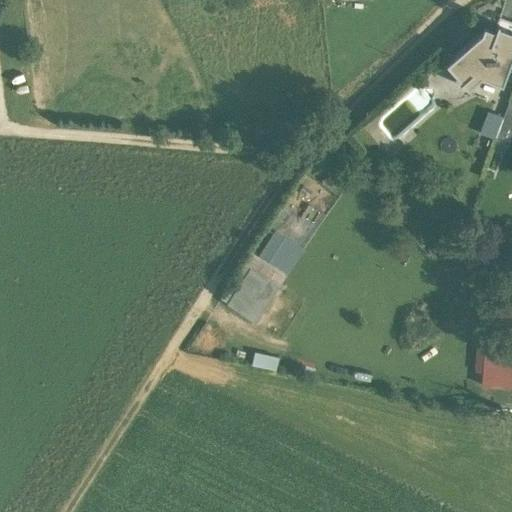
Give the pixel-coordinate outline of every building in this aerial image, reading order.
[(511,22),(498,18),(496,25),(511,31),(511,22)] [(511,54),(511,31),(496,25),(494,30),(483,26),(480,32),(445,64),(460,81),(458,82),(459,83),(461,82),(466,88),(480,76),(501,84),(511,54)] [(511,101),(508,100),(494,138),(506,142),(511,125),(511,101)] [(264,247),(279,257),(290,240),(275,230),(264,247)] [(249,267),(226,304),(253,321),(277,284),(249,267)] [(511,336),(482,336),(481,380),(511,381),(511,336)] [(256,347),(253,360),(275,365),(278,353),(256,347)]
